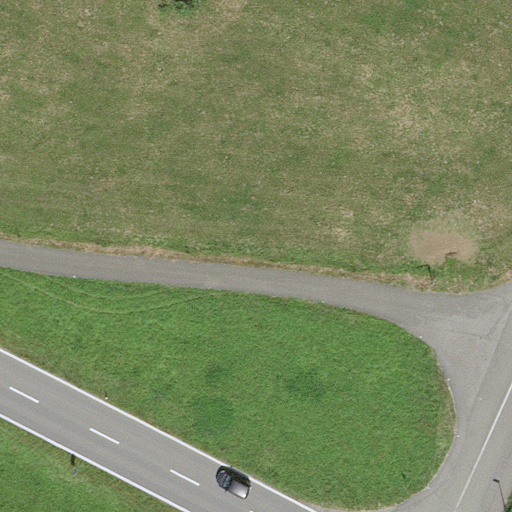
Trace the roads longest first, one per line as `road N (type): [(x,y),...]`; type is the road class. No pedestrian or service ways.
road 1 (primary): [(0,384),(254,511)]
road 2 (unclassified): [(511,372),(456,511)]
